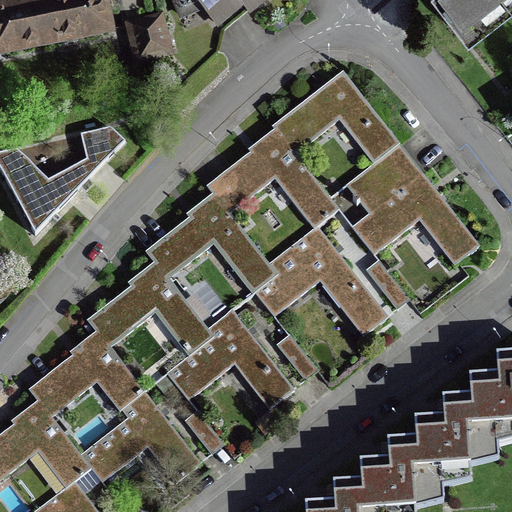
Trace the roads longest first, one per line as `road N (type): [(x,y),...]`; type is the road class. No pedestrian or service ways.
road 1 (residential): [(348,0),(234,95),(118,215),(0,356)]
road 2 (residential): [(511,280),(218,511)]
road 3 (residential): [(511,197),(354,0)]
